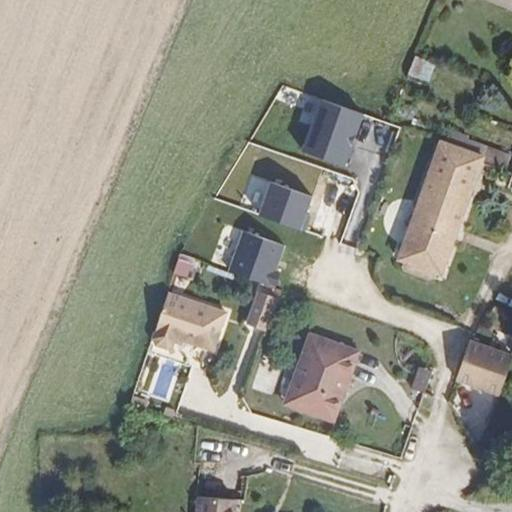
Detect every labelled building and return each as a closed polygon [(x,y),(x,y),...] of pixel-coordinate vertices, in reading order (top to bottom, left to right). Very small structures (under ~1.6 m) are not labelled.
[(511,0),(481,0),(481,1),(511,14),(511,0)] [(435,62),(415,54),(407,74),(427,81),(435,62)] [(349,165),(366,111),(321,96),(303,150),(349,165)] [(511,151),(454,131),(449,143),(484,156),(511,165),(511,151)] [(455,234),(484,156),(449,143),(442,141),(394,272),(402,275),(405,281),(429,290),(440,273),(455,234)] [(235,206),(305,228),(315,195),(271,181),(278,160),(251,152),(235,206)] [(283,155),(274,178),(315,195),(325,172),(283,155)] [(229,268),(273,286),(289,246),(246,228),(229,268)] [(200,263),(181,255),(175,269),(194,277),(200,263)] [(237,274),(206,266),(205,271),(236,279),(237,274)] [(213,349),(226,309),(167,288),(152,333),(156,342),(166,345),(173,340),(175,335),(213,349)] [(277,295),(256,288),(244,319),(255,322),(266,326),(277,295)] [(347,387),(361,348),(311,330),(303,355),(314,359),(297,407),(334,421),(347,387)] [(511,367),(511,351),(472,336),(456,378),(501,396),(511,367)] [(297,407),(314,359),(303,355),(285,404),(297,407)] [(433,368),(419,364),(411,389),(425,393),(433,368)] [(236,511),(238,495),(225,494),(201,491),(199,511),(236,511)]
